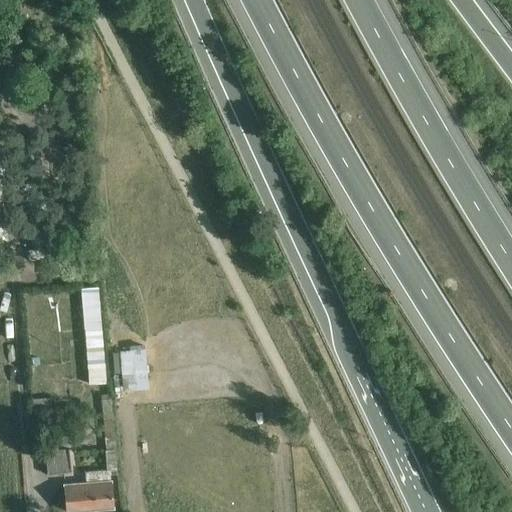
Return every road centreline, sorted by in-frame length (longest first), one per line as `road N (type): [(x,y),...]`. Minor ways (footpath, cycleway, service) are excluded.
road 1 (motorway): [(196,0),(335,323),(428,511)]
road 2 (motorway): [(256,0),(367,200),(511,430)]
road 3 (motorway): [(511,263),(358,0)]
